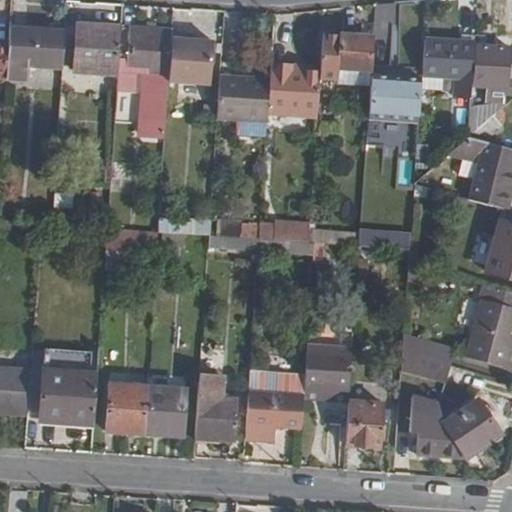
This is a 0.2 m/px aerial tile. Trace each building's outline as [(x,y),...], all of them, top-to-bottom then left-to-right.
[(128,68),(130,26),(88,22),(85,66),(128,68)] [(182,31),(182,26),(130,22),(130,26),(128,68),(126,96),(137,97),(139,70),(179,73),(182,31)] [(72,66),(74,30),(18,26),(17,39),(15,76),(36,77),(37,63),(72,66)] [(222,83),(223,38),(199,37),(199,31),(182,31),(179,73),(179,80),(222,83)] [(381,70),(383,35),(333,33),(330,73),(330,77),(348,77),(348,68),(381,70)] [(481,99),(485,34),(473,34),(473,41),(433,38),(431,74),(468,76),(467,97),(481,99)] [(0,75),(15,76),(17,39),(0,37),(0,75)] [(511,83),(511,84),(511,57),(511,44),(489,43),(486,82),(497,83),(496,99),(511,99),(511,83)] [(330,77),(330,73),(319,72),(319,62),(281,60),(280,75),(279,100),(328,103),(330,77)] [(279,100),(280,75),(229,71),(226,114),(278,117),(279,100)] [(428,119),(431,78),(381,74),(378,115),(428,119)] [(511,208),(511,143),(479,134),(464,147),(491,156),(478,198),(511,208)] [(409,183),(411,158),(397,157),(396,182),(409,183)] [(209,216),(185,216),(186,235),(210,234),(209,216)] [(212,248),(308,250),(309,222),(213,219),(212,248)] [(511,276),(511,222),(497,272),(511,276)] [(108,226),(105,247),(137,252),(141,232),(108,226)] [(409,246),(409,230),(359,228),(359,244),(409,246)] [(511,369),(511,289),(499,286),(479,360),(511,369)] [(360,400),(363,350),(319,348),(316,392),(339,393),(337,420),(358,421),(360,400)] [(442,382),(448,363),(413,352),(412,373),(442,382)] [(0,412),(37,415),(40,373),(0,369),(0,412)] [(247,440),(249,399),(232,397),(233,373),(209,372),(205,437),(247,440)] [(104,426),(107,378),(53,373),(49,421),(104,426)] [(154,434),(157,387),(119,383),(115,431),(154,434)] [(193,437),(196,390),(157,387),(154,434),(193,437)] [(312,428),(314,395),(258,391),(255,436),(286,438),(286,426),(312,428)] [(393,446),(395,403),(360,400),(358,421),(357,444),(393,446)] [(510,438),(486,402),(452,425),(430,425),(428,457),(477,460),(510,438)]
